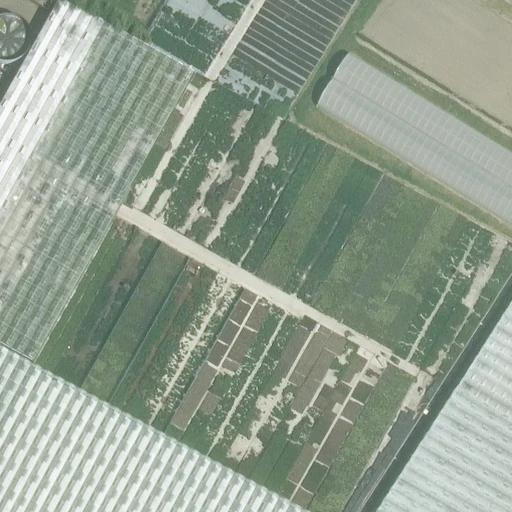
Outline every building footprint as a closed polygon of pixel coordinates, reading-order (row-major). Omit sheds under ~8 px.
[(0,105),(0,344),(33,363),(191,76),(58,2),(0,105)] [(232,75),(291,105),(320,49),(285,31),(277,48),(268,43),(266,46),(283,55),(278,65),(263,58),(255,71),(239,62),(232,75)] [(317,108),(511,227),(511,157),(348,57),(317,108)] [(511,511),(511,305),(451,401),(379,511),(511,511)] [(0,511),(298,511),(233,477),(32,369),(0,352),(0,511)] [(218,446),(210,460),(283,499),(272,479),(268,488),(257,468),(251,464),(245,452),(240,463),(235,454),(242,442),(247,444),(252,442),(242,437),(246,429),(238,425),(246,409),(224,421),(227,426),(220,430),(215,439),(218,446)]
